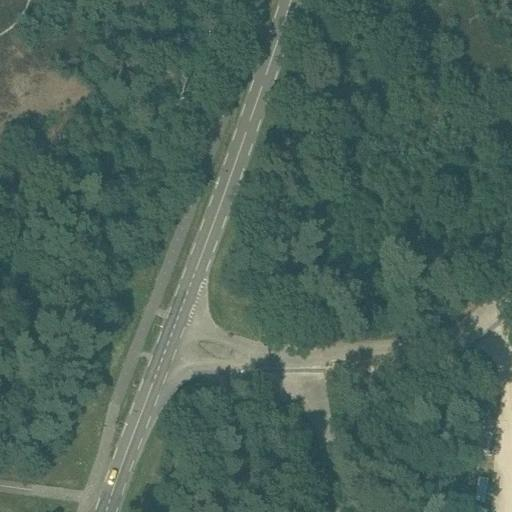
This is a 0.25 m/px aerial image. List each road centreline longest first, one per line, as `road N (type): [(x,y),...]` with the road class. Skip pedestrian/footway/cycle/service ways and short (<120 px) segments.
road 1 (tertiary): [(171,348),(225,210),(286,0)]
road 2 (unclassified): [(499,511),(502,382),(478,319)]
road 3 (unclassified): [(292,352),(433,337),(478,319)]
road 4 (tertiary): [(113,511),(171,348)]
road 5 (unclassified): [(292,352),(171,348)]
